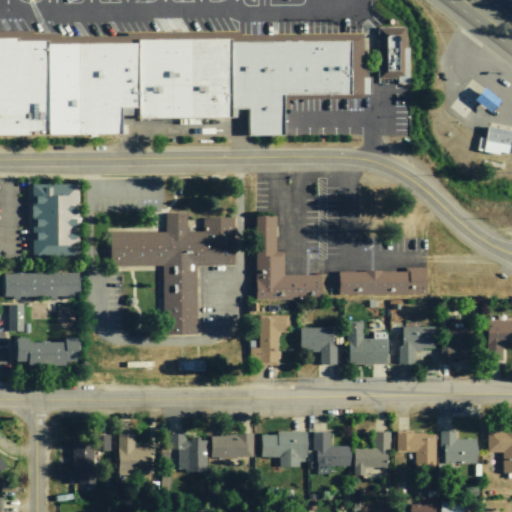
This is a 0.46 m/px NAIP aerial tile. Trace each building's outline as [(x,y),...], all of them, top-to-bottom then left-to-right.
[(376,27),(376,77),(403,77),(403,27),(376,27)] [(0,133),(0,29),(31,29),(31,33),(44,32),(46,133),(0,133)] [(363,33),(354,33),(126,32),(126,35),(58,37),(58,32),(44,32),(46,133),(120,132),(120,108),(137,107),(137,117),(234,119),(234,108),(246,105),(246,136),(282,135),(280,96),(363,96),(363,33)] [(511,131),(486,126),(484,139),(482,138),(479,150),(507,156),(511,131)] [(77,184),(29,184),(29,196),(31,196),(31,220),(32,220),(32,256),(76,256),(77,184)] [(161,335),(195,335),(195,265),(233,265),(232,217),(201,217),(201,231),(185,231),(185,213),(163,213),(163,231),(108,232),(108,266),(161,265),(161,335)] [(254,299),(320,298),(319,274),(282,274),(282,251),(274,251),(274,215),(253,216),(254,299)] [(403,271),(337,271),(337,295),(425,296),(425,267),(403,267),(403,271)] [(2,298),(77,296),(77,272),(1,274),(2,298)] [(6,331),(22,331),(21,305),(6,305),(6,331)] [(276,332),(287,332),(287,315),(257,315),(257,347),(248,347),(248,362),(276,363),(276,332)] [(511,320),(486,319),(484,359),(501,360),(501,344),(511,344),(511,320)] [(386,364),(385,332),(371,332),(371,338),(361,339),(361,321),(345,322),(347,365),(386,364)] [(433,349),(433,326),(419,327),(419,321),(401,321),(402,345),(397,345),(397,364),(413,364),(413,350),(433,349)] [(442,359),(466,358),(465,321),(441,321),(442,359)] [(297,328),(298,351),(318,350),(318,365),(333,364),(333,327),(297,328)] [(14,339),(14,362),(25,362),(25,366),(77,366),(77,341),(26,342),(26,338),(14,339)] [(438,449),(442,449),(442,463),(475,462),(474,438),(455,439),(455,430),(437,431),(438,449)] [(485,452),(501,453),(501,473),(511,472),(511,430),(486,430),(485,452)] [(259,432),(259,457),(277,457),(277,466),(305,466),(304,432),(259,432)] [(315,474),(328,474),(328,466),(349,466),(348,446),(329,446),(328,432),(310,432),(311,450),(314,450),(315,474)] [(352,476),(363,476),(363,467),(387,468),(387,432),(371,432),(370,448),(352,448),(352,476)] [(394,433),(394,452),(413,452),(413,468),(434,467),(433,432),(394,433)] [(176,449),(176,472),(205,471),(205,439),(182,439),(182,433),(165,433),(166,449),(176,449)] [(116,434),(117,473),(152,472),(151,447),(133,447),(132,434),(116,434)] [(209,434),(209,457),(251,458),(251,435),(209,434)] [(108,451),(108,435),(97,435),(97,451),(108,451)] [(72,485),(93,484),(92,441),(71,441),(72,474),(71,474),(72,485)] [(461,511),(462,503),(438,503),(438,511),(461,511)]
